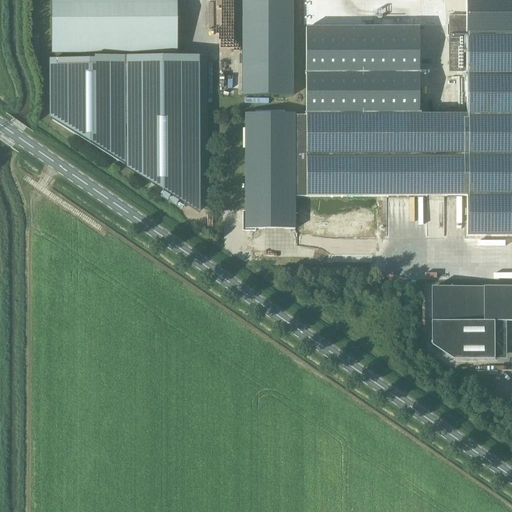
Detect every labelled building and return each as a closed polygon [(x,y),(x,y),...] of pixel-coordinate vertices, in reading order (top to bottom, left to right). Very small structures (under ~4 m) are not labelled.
[(174,0),(53,0),(54,51),(84,50),(105,50),(175,50),(174,0)] [(292,0),(242,0),(242,96),(292,96),(292,0)] [(466,76),(511,76),(511,0),(465,0),(466,16),(448,16),(448,73),(466,73),(466,76)] [(306,28),(306,116),(396,115),(417,115),(417,28),(413,28),(306,28)] [(52,60),(52,121),(199,211),(198,58),(106,59),(105,50),(84,50),(84,59),(52,60)] [(466,236),(511,236),(511,76),(466,76),(466,108),(456,108),(456,197),(466,197),(466,236)] [(306,197),(456,197),(456,108),(444,108),(444,115),(417,115),(396,115),(306,116),(294,116),(294,113),(245,114),(245,211),(242,211),(242,231),(255,231),(255,229),(294,229),(294,196),(306,196),(306,197)] [(298,246),(297,247),(301,248),(303,240),(276,233),(274,240),(298,246)] [(485,321),(496,321),(511,321),(511,286),(485,287),(485,321)] [(485,287),(433,287),(433,345),(455,360),(496,360),(496,321),(485,321),(485,287)]
